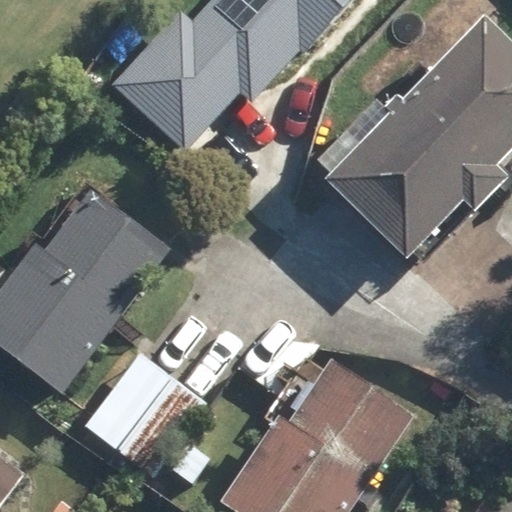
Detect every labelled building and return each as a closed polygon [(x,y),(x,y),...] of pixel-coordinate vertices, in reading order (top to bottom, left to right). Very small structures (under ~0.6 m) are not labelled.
[(337,181),(419,261),(475,203),(486,215),(511,188),(511,171),(508,168),(511,164),(511,34),(496,18),(337,181)] [(99,66),(121,85),(136,67),(114,49),(99,66)] [(0,306),(0,346),(72,399),(180,253),(98,193),(53,254),(44,247),(0,306)] [(157,480),(212,404),(145,354),(89,429),(157,480)] [(227,502),(241,511),(357,511),(366,500),(374,505),(385,489),(377,484),(422,418),(336,360),(294,423),(284,417),(227,502)] [(0,511),(5,511),(33,477),(0,451),(0,511)]
